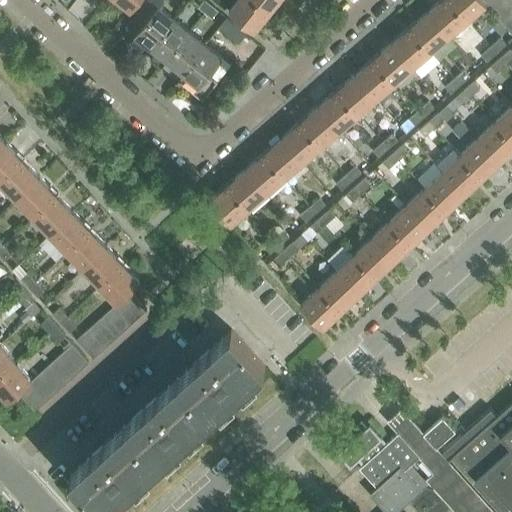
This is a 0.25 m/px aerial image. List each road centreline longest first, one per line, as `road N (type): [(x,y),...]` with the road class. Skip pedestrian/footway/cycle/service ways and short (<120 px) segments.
road 1 (residential): [(375,0),(213,154),(184,147),(19,0)]
road 2 (residential): [(20,480),(224,295),(325,391)]
road 3 (residential): [(325,391),(511,217)]
road 4 (residential): [(190,511),(325,391)]
